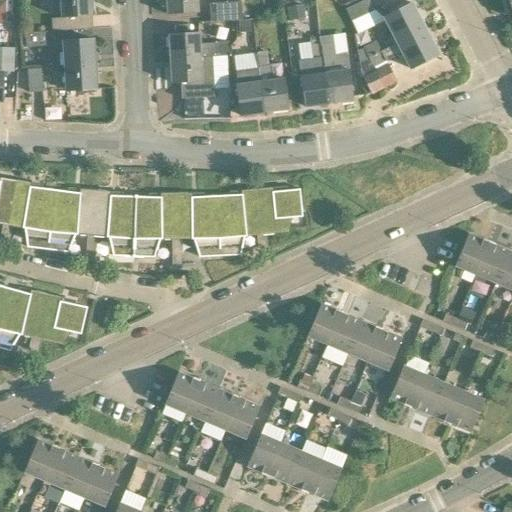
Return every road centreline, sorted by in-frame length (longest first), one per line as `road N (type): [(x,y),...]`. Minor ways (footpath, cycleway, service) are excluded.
road 1 (residential): [(497,97),(345,151),(126,157)]
road 2 (residential): [(206,321),(511,185)]
road 3 (residential): [(0,416),(206,321)]
road 4 (residential): [(206,321),(192,294),(82,287),(0,264)]
road 5 (residential): [(126,157),(121,0)]
road 6 (residential): [(126,157),(0,149)]
